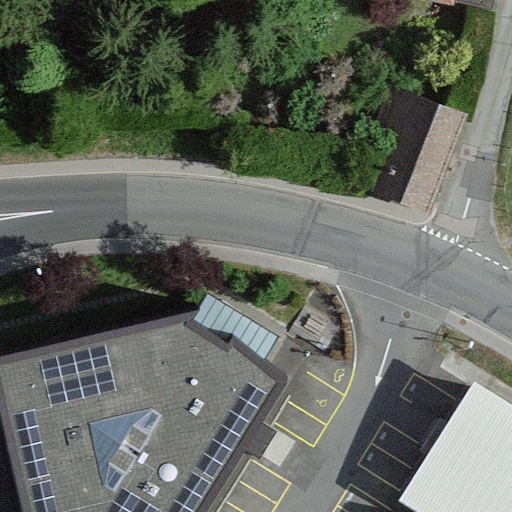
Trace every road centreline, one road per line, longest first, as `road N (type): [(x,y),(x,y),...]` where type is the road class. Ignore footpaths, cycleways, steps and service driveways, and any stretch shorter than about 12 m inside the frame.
road 1 (tertiary): [(63,205),(250,216),(390,249),(447,272)]
road 2 (residential): [(447,272),(511,0)]
